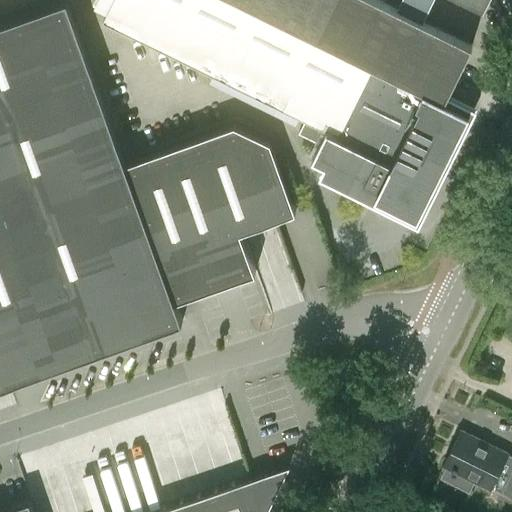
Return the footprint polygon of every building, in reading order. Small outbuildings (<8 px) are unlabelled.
[(257,269),(242,228),(297,208),(272,138),(236,121),(127,160),(69,0),(56,0),(0,20),(0,359),(8,381),(184,318),(177,298),(257,269)] [(114,0),(105,21),(305,119),(299,132),(321,142),(313,159),(326,166),(322,174),(419,222),(476,107),(450,95),(448,94),(473,44),(383,0),(114,0)] [(511,25),(511,0),(455,0),(496,20),(497,18),(511,25)] [(349,400),(360,380),(349,375),(339,395),(349,400)] [(445,463),(449,465),(443,476),(471,490),(476,479),(511,496),(511,454),(462,430),(445,463)] [(0,511),(265,511),(289,463),(145,511),(36,511),(31,497),(0,507),(0,511)]
